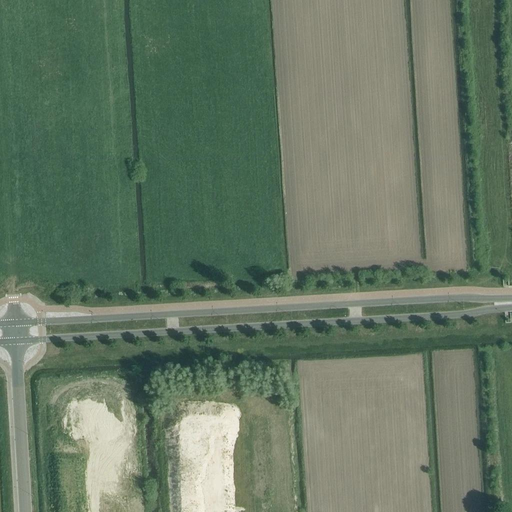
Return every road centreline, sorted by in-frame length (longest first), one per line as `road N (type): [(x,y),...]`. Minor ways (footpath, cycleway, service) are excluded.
road 1 (tertiary): [(511,298),(14,323)]
road 2 (tertiary): [(15,341),(511,307)]
road 3 (residential): [(15,341),(25,511)]
